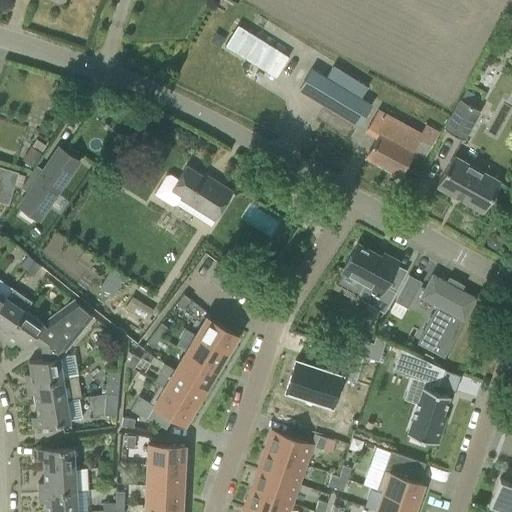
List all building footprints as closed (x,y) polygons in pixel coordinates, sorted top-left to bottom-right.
[(238,25),(224,46),(275,77),(288,56),(238,25)] [(298,88),(358,125),(370,105),(362,100),(365,95),(347,83),(350,77),(332,66),(325,77),(310,68),(298,88)] [(461,99),(444,129),(464,140),(480,110),(461,99)] [(431,145),(438,131),(426,124),(420,134),(377,110),(366,131),(377,137),(366,156),(398,174),(418,138),(431,145)] [(28,191),(19,205),(38,218),(78,160),(58,146),(36,179),(28,191)] [(483,211),(500,180),(453,154),(435,185),(483,211)] [(180,198),(214,219),(232,191),(210,178),(209,180),(186,166),(178,178),(171,174),(165,175),(153,194),(171,205),(176,204),(180,198)] [(7,169),(0,193),(0,202),(8,205),(14,186),(18,172),(7,169)] [(357,243),(342,271),(364,283),(356,297),(384,312),(395,291),(384,285),(397,260),(383,253),(381,256),(357,243)] [(33,275),(40,265),(28,255),(20,265),(33,275)] [(444,354),(475,298),(461,290),(461,289),(447,281),(446,282),(432,274),(420,296),(438,305),(419,340),(418,341),(444,355),(444,354)] [(407,307),(420,282),(408,275),(395,300),(407,307)] [(7,297),(0,306),(0,338),(3,340),(24,310),(32,299),(14,287),(7,297)] [(132,296),(125,308),(146,321),(153,309),(132,296)] [(181,310),(188,301),(181,296),(174,306),(181,310)] [(31,339),(41,347),(49,342),(83,308),(73,300),(43,323),(24,310),(3,340),(11,346),(15,341),(24,348),(31,339)] [(25,384),(78,375),(75,354),(64,356),(64,352),(93,316),(83,308),(49,342),(41,347),(43,359),(28,361),(30,373),(24,374),(25,384)] [(207,316),(196,334),(226,353),(237,334),(207,316)] [(154,332),(160,337),(168,328),(161,323),(154,332)] [(160,337),(154,332),(146,342),(153,347),(160,337)] [(196,334),(185,352),(215,370),(226,353),(196,334)] [(360,340),(355,353),(378,361),(382,347),(372,344),(360,340)] [(215,370),(185,352),(175,369),(205,388),(215,370)] [(410,353),(403,374),(437,386),(435,391),(419,437),(449,448),(456,429),(452,427),(461,400),(442,393),(444,388),(449,389),(456,372),(440,367),(410,353)] [(126,364),(133,368),(140,358),(132,354),(126,364)] [(295,359),(285,389),(331,404),(341,374),(329,370),(332,362),(321,358),(318,366),(295,359)] [(105,392),(117,393),(119,370),(107,369),(105,392)] [(175,369),(164,387),(195,405),(205,388),(175,369)] [(33,393),(35,404),(66,399),(78,397),(82,396),(78,375),(25,384),(27,394),(33,393)] [(184,423),(195,405),(164,387),(160,383),(148,402),(184,423)] [(117,393),(105,392),(103,414),(115,415),(117,393)] [(69,419),(82,417),(78,397),(66,399),(35,404),(37,415),(31,416),(33,427),(69,421),(69,419)] [(134,419),(122,417),(121,425),(133,427),(134,419)] [(264,450),(304,464),(311,444),(274,431),(271,440),(268,439),(264,450)] [(127,434),(126,447),(134,447),(135,435),(127,434)] [(319,435),(315,446),(323,449),(327,438),(319,435)] [(147,464),(183,466),(184,444),(149,443),(147,464)] [(43,470),(74,468),(73,446),(36,448),(36,459),(42,459),(43,470)] [(260,470),(298,483),(304,464),(264,450),(260,461),(263,462),(260,470)] [(415,503),(422,483),(418,481),(425,462),(390,450),(376,490),(382,492),(382,491),(415,503)] [(99,467),(111,468),(112,460),(100,459),(99,467)] [(182,486),(183,466),(147,464),(146,484),(182,486)] [(339,476),(346,479),(350,467),(343,465),(339,476)] [(111,468),(99,467),(98,475),(110,476),(111,468)] [(75,490),(74,468),(43,470),(44,482),(38,482),(38,492),(75,490)] [(488,507),(501,511),(502,511),(511,511),(511,468),(511,470),(511,483),(499,478),(488,507)] [(298,483),(260,470),(257,478),(255,478),(251,488),(291,502),(298,483)] [(132,471),(123,471),(123,483),(131,483),(132,471)] [(335,487),(339,476),(331,473),(327,485),(335,487)] [(346,479),(339,476),(335,487),(342,490),(346,479)] [(146,484),(145,505),(181,506),(182,486),(146,484)] [(247,509),(256,511),(287,511),(291,502),(251,488),(247,499),(250,500),(247,509)] [(45,511),(64,511),(77,511),(75,490),(38,492),(39,502),(45,502),(45,511)] [(116,491),(115,503),(123,503),(124,491),(116,491)] [(382,492),(375,510),(379,511),(412,511),(415,503),(382,491),(382,492)] [(314,511),(317,511),(322,511),(326,502),(318,499),(314,511)] [(102,510),(115,510),(115,503),(103,502),(102,510)] [(123,511),(123,503),(115,503),(114,511),(123,511)]
